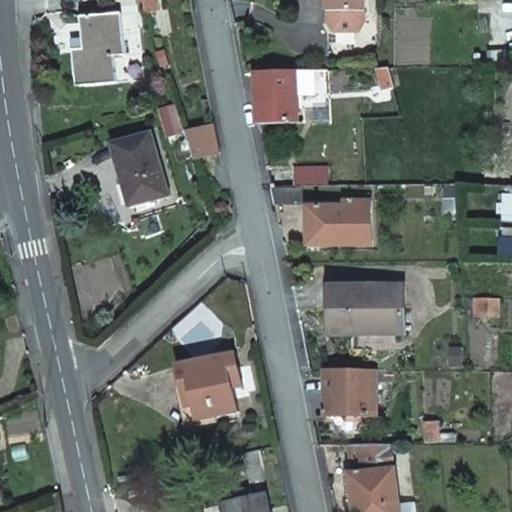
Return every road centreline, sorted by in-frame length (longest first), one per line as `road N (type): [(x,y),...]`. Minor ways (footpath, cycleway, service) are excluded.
road 1 (unclassified): [(313,511),(254,216)]
road 2 (unclassified): [(254,216),(83,368),(60,373)]
road 3 (unclassified): [(215,0),(254,216)]
road 4 (tertiary): [(60,373),(16,167)]
road 5 (tertiary): [(91,511),(60,373)]
